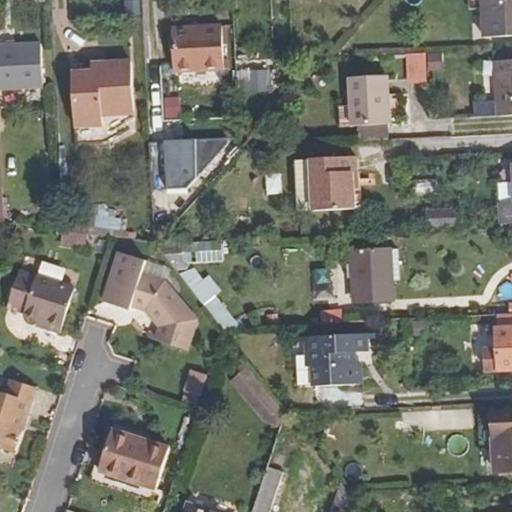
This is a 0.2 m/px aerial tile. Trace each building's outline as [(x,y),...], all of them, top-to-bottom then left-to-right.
[(511,0),(481,0),(482,35),(511,33),(511,0)] [(169,26),(171,71),(221,68),(220,24),(169,26)] [(0,45),(0,89),(43,88),(41,44),(0,45)] [(430,82),(429,52),(408,53),(409,83),(430,82)] [(476,101),(475,117),(511,115),(511,57),(492,58),(494,101),(476,101)] [(129,60),(97,61),(97,69),(90,70),(70,71),(72,124),(100,123),(100,114),(131,112),(129,60)] [(97,69),(97,61),(89,62),(90,70),(97,69)] [(242,71),(243,92),(271,91),(270,70),(242,71)] [(346,73),(347,124),(385,122),(384,73),(346,73)] [(183,116),(182,96),(166,97),(167,117),(183,116)] [(164,140),(166,186),(189,186),(224,143),(224,136),(164,140)] [(354,153),(309,156),(311,207),(358,205),(356,172),(354,169),(354,153)] [(295,208),(311,207),(309,156),(293,156),(295,208)] [(511,222),(511,160),(510,161),(511,201),(496,202),(496,223),(505,223),(511,222)] [(27,200),(27,213),(48,212),(48,199),(27,200)] [(89,211),(61,207),(62,229),(88,232),(89,211)] [(426,226),(427,227),(448,226),(448,209),(426,210),(426,226)] [(456,209),(448,209),(448,226),(456,225),(456,209)] [(64,246),(89,246),(89,232),(64,233),(64,246)] [(225,264),(226,243),(199,241),(198,262),(225,264)] [(348,252),(351,301),(391,300),(389,250),(348,252)] [(141,272),(145,259),(118,251),(102,300),(130,310),(132,303),(144,308),(161,327),(157,341),(186,350),(195,322),(164,280),(141,272)] [(173,256),(176,269),(196,264),(193,251),(173,256)] [(197,264),(183,275),(226,330),(240,319),(197,264)] [(21,315),(36,319),(45,322),(44,328),(58,333),(72,285),(52,279),(35,273),(18,268),(6,306),(22,312),(21,315)] [(511,310),(497,312),(497,325),(494,325),(495,346),(484,346),(485,368),(511,366),(511,310)] [(420,318),(410,318),(411,332),(421,332),(420,318)] [(35,325),(44,328),(45,322),(36,319),(35,325)] [(377,336),(377,329),(296,334),(296,342),(303,342),(304,353),(308,353),(310,385),(361,382),(360,360),(356,360),(355,352),(364,352),(363,337),(377,336)] [(232,382),(270,424),(287,409),(250,367),(232,382)] [(193,369),(184,400),(202,405),(211,374),(193,369)] [(0,450),(8,453),(16,431),(20,417),(24,418),(34,389),(7,380),(1,394),(0,393),(0,450)] [(511,409),(490,411),(494,472),(511,470),(511,409)] [(20,432),(24,418),(20,417),(16,431),(20,432)] [(132,439),(134,433),(110,425),(95,472),(153,490),(165,449),(145,443),(132,439)] [(132,439),(145,443),(147,438),(134,433),(132,439)] [(267,508),(279,470),(265,465),(253,504),(267,508)] [(313,511),(322,484),(279,470),(267,508),(280,511),(313,511)] [(327,511),(335,488),(322,484),(313,511),(327,511)]
